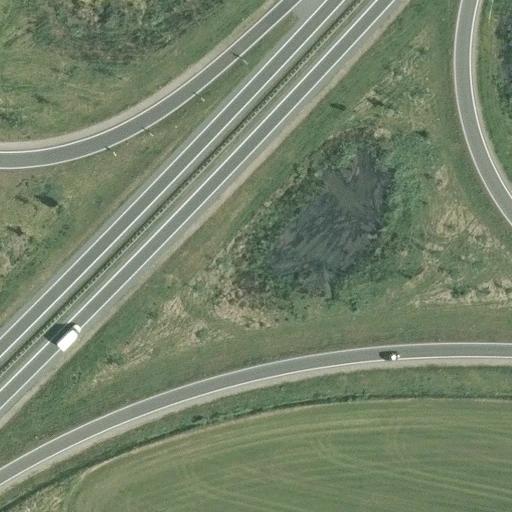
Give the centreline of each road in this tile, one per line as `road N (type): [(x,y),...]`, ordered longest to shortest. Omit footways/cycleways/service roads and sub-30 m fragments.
road 1 (trunk): [(0,399),(383,0)]
road 2 (trunk): [(0,477),(125,414),(238,379),(368,355),(511,351)]
road 3 (trunk): [(334,0),(0,345)]
road 4 (trunk): [(288,0),(141,122),(43,160),(0,161)]
road 5 (trunk): [(511,213),(467,117),(461,66),(469,0)]
